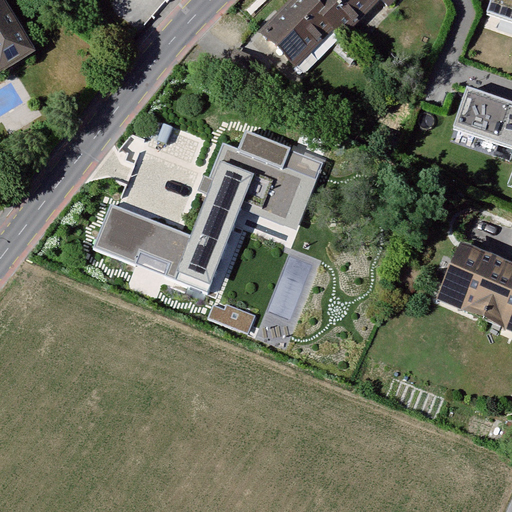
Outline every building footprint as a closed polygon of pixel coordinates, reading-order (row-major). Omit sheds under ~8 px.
[(43,53),(8,0),(0,0),(0,72),(4,79),(43,53)] [(396,0),(325,0),(324,1),(322,0),(302,0),(266,41),(296,68),(332,29),(342,38),(377,0),(384,0),(391,6),(396,0)] [(511,0),(485,0),(479,20),(511,32),(511,0)] [(511,109),(464,92),(448,139),(511,161),(511,109)] [(280,165),(224,144),(202,203),(208,205),(193,244),(150,228),(138,260),(187,278),(182,294),(217,307),(248,223),(301,243),(323,183),(304,176),(310,161),(285,152),(280,165)] [(511,266),(461,245),(436,305),(511,336),(511,266)]
